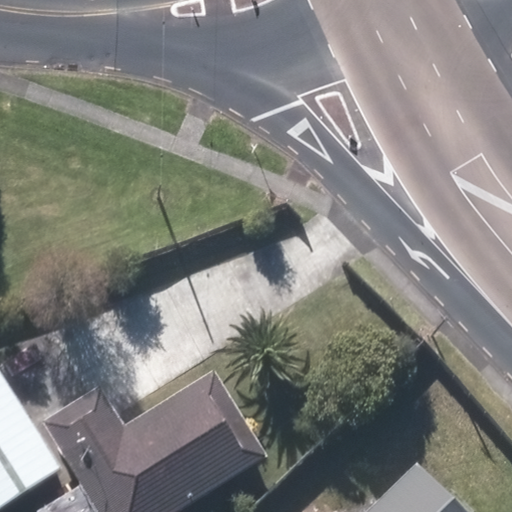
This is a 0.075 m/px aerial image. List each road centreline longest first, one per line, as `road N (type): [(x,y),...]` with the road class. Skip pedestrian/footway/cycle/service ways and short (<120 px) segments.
road 1 (secondary): [(511,241),(378,185),(212,50)]
road 2 (tertiary): [(212,50),(112,38),(0,7)]
road 3 (tertiary): [(380,4),(261,44),(212,50)]
